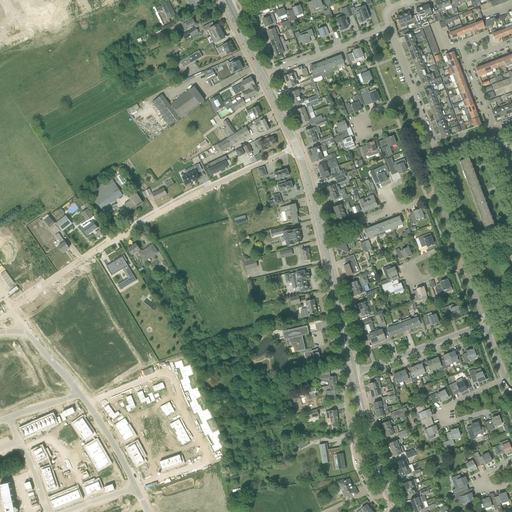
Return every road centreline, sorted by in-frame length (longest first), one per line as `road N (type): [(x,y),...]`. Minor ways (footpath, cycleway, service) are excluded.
road 1 (residential): [(296,146),(158,210),(84,259)]
road 2 (residential): [(135,486),(206,453),(169,373),(150,375)]
road 3 (residential): [(261,74),(389,26)]
road 4 (residential): [(354,372),(483,329)]
road 5 (residential): [(150,375),(84,259)]
